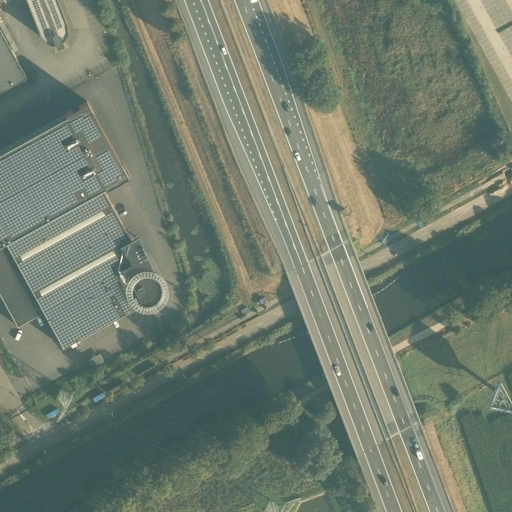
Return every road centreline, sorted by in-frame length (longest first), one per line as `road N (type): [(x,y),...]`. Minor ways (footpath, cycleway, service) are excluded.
road 1 (motorway): [(439,511),(240,0)]
road 2 (motorway): [(199,0),(395,511)]
road 3 (unclassified): [(42,444),(511,186)]
road 4 (track): [(99,511),(511,292)]
